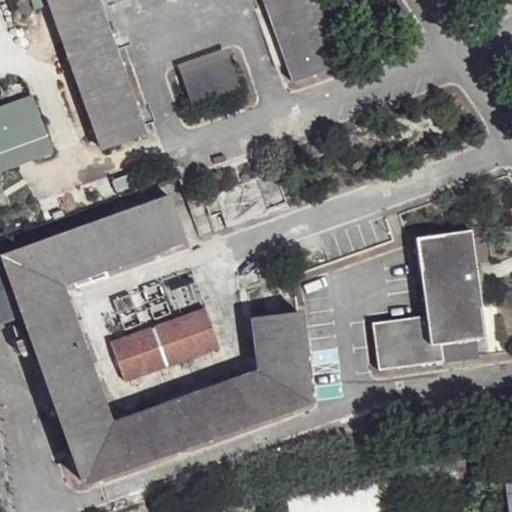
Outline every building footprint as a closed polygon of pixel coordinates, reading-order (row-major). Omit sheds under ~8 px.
[(24,0),(30,16),(43,12),(38,0),(24,0)] [(259,0),(291,89),(337,72),(311,0),(38,0),(43,12),(93,157),(138,143),(89,0),(259,0)] [(178,81),(225,64),(223,55),(175,72),(178,81)] [(235,93),(225,64),(178,81),(188,109),(235,93)] [(0,173),(57,154),(37,96),(0,108),(0,173)] [(98,181),(81,187),(89,209),(106,203),(98,181)] [(166,201),(0,259),(0,325),(26,317),(85,481),(307,402),(297,320),(256,324),(262,375),(110,429),(58,284),(181,240),(166,201)] [(478,340),(488,340),(472,231),(418,239),(429,316),(384,323),(391,373),(446,364),(442,346),(478,340)] [(218,348),(205,309),(110,343),(123,381),(218,348)] [(442,346),(446,364),(480,358),(478,340),(442,346)] [(287,511),(358,511),(389,508),(384,479),(285,492),(287,511)] [(511,511),(511,479),(498,482),(502,511),(511,511)]
